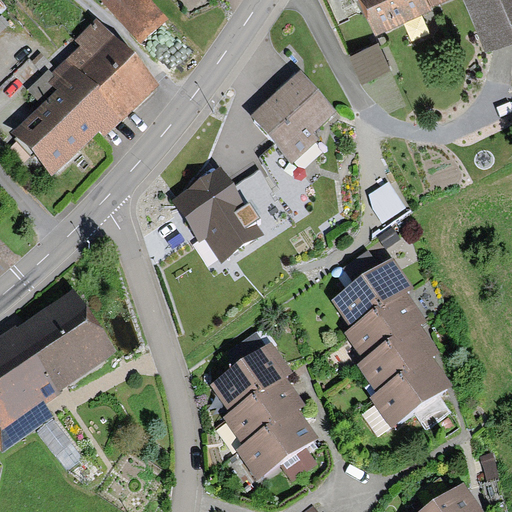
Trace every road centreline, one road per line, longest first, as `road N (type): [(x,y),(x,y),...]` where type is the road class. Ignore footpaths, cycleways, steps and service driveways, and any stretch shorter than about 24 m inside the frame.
road 1 (residential): [(101,203),(121,229),(169,372),(184,436),(181,511)]
road 2 (tertiary): [(101,203),(186,107),(261,0)]
road 3 (tertiary): [(0,295),(101,203)]
